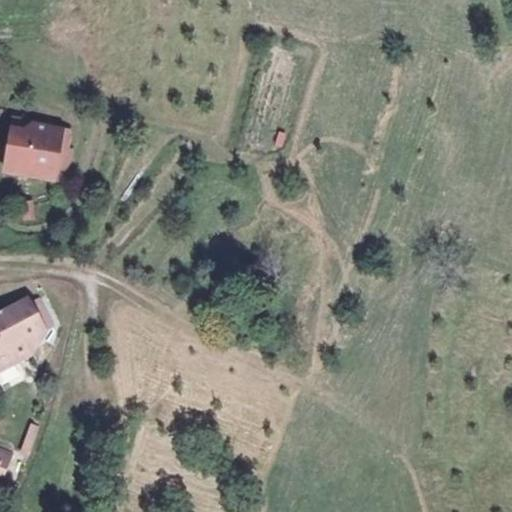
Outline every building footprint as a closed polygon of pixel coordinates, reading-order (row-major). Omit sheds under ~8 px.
[(49,121),(36,120),(33,143),(45,157),(62,160),(62,167),(79,167),(82,136),(89,137),(92,117),(58,115),(49,121)] [(82,136),(79,167),(92,170),(95,138),(89,137),(82,136)] [(45,157),(33,143),(30,163),(62,167),(62,160),(45,157)] [(41,307),(39,303),(5,319),(2,312),(0,313),(0,371),(1,373),(42,355),(37,344),(55,335),(52,329),(41,307)] [(41,307),(52,329),(62,324),(52,303),(41,307)] [(16,457),(0,450),(0,483),(5,486),(16,457)]
